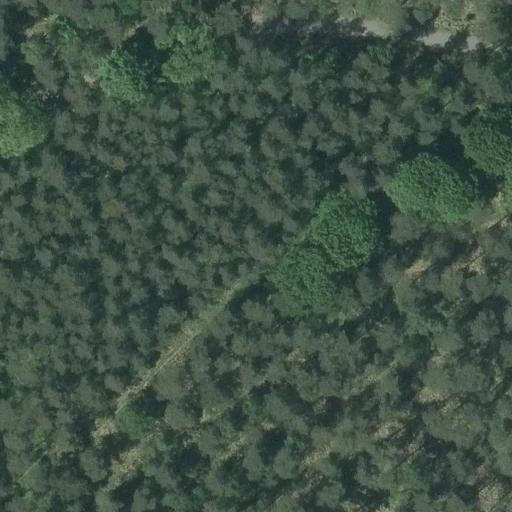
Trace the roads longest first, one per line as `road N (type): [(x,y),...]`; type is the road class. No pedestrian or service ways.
road 1 (unclassified): [(0,104),(116,47),(226,17),(302,7),(511,30)]
road 2 (track): [(0,66),(125,31),(156,36)]
